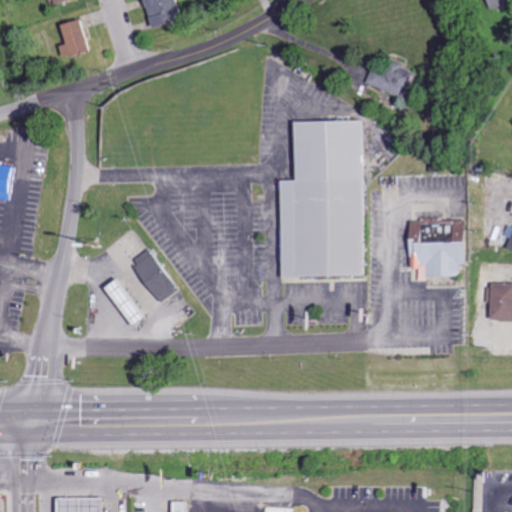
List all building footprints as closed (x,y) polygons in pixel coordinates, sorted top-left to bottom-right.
[(187,21),(181,0),(151,0),(158,28),(187,21)] [(511,0),(494,0),(496,8),(511,5),(511,0)] [(75,44),(67,46),(70,58),(98,51),(90,20),(70,26),(75,44)] [(372,83),(411,100),(424,72),(399,62),(395,72),(380,65),(372,83)] [(359,277),(277,277),(277,181),(292,181),(292,125),(358,124),(359,277)] [(26,167),(0,162),(0,196),(20,200),(26,167)] [(458,220),(457,272),(410,272),(410,257),(403,257),(403,219),(458,220)] [(139,260),(167,303),(185,291),(157,248),(139,260)] [(114,289),(125,280),(154,318),(143,327),(114,289)] [(511,284),(494,284),(493,307),(499,307),(499,321),(511,320),(511,284)] [(112,511),(112,499),(66,499),(66,511),(112,511)] [(178,511),(179,502),(192,502),(191,511),(178,511)]
